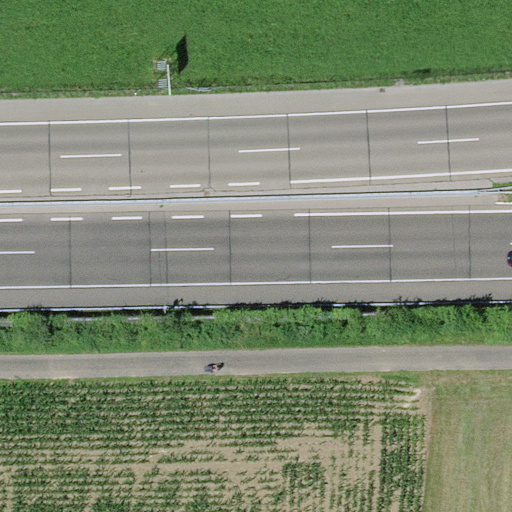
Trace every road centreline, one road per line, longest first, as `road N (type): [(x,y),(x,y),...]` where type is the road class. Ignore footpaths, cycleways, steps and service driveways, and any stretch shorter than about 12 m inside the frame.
road 1 (motorway): [(511,134),(0,155)]
road 2 (motorway): [(0,254),(511,244)]
